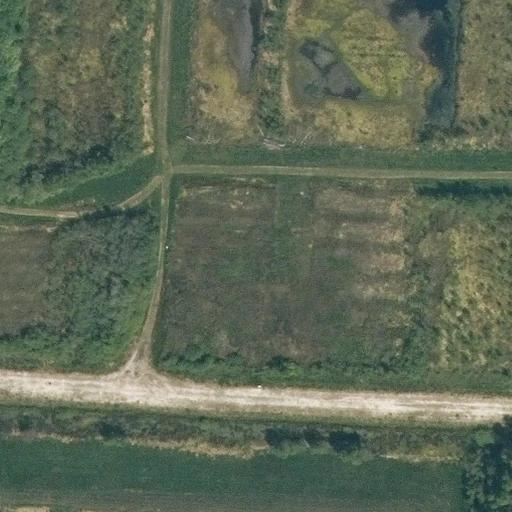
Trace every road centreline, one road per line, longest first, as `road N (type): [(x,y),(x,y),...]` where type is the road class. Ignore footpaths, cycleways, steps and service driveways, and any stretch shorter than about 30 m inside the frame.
road 1 (track): [(511,413),(136,395)]
road 2 (track): [(136,395),(0,390)]
